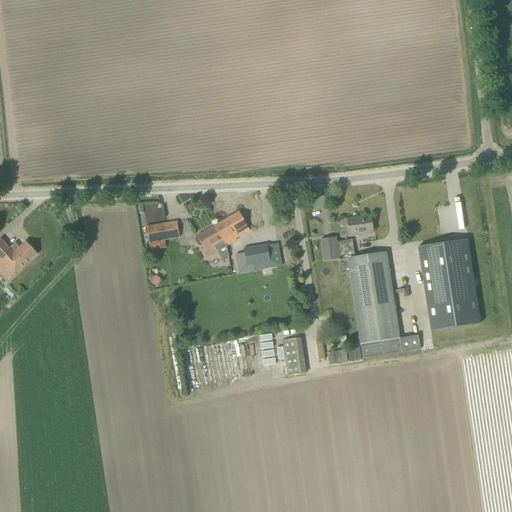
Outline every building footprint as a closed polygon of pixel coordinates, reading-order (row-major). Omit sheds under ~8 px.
[(239,212),(216,225),(196,237),(208,257),(217,252),(223,261),(228,258),(226,247),(236,241),(236,240),(250,231),(239,212)] [(350,236),(373,233),(370,216),(347,220),(350,236)] [(151,249),(166,247),(165,240),(179,238),(176,222),(147,227),(149,243),(150,243),(151,249)] [(362,359),(402,353),(386,253),(347,258),(346,250),(354,249),(352,240),(336,242),(336,238),(321,240),(324,262),(339,260),(341,273),(342,272),(343,277),(341,277),(342,285),(351,283),(355,308),(360,345),(362,359)] [(9,249),(0,239),(0,260),(14,275),(37,254),(36,253),(37,252),(32,247),(31,248),(26,242),(16,250),(12,246),(9,249)] [(467,240),(418,248),(431,332),(480,324),(467,240)] [(239,274),(271,268),(271,267),(281,265),(277,243),(243,250),(244,254),(235,255),(239,274)] [(346,343),(345,337),(327,340),(328,345),(346,343)] [(358,349),(347,350),(348,362),(360,360),(358,349)]
